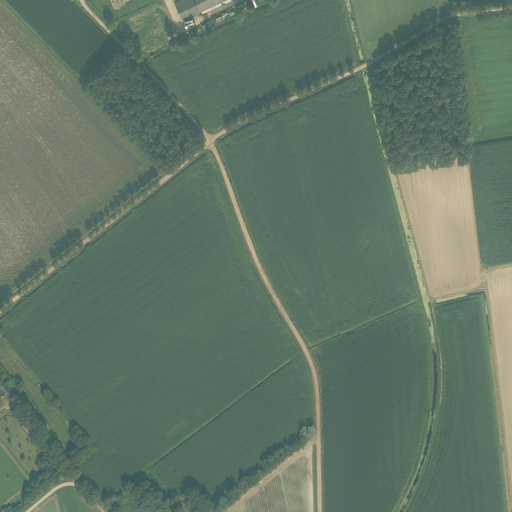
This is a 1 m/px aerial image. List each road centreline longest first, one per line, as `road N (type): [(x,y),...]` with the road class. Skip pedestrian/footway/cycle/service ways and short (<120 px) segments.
road 1 (track): [(211,144),(253,256),(310,361),(319,511)]
road 2 (track): [(211,144),(448,16),(511,8)]
road 3 (track): [(0,312),(211,144)]
road 4 (track): [(80,1),(211,144)]
